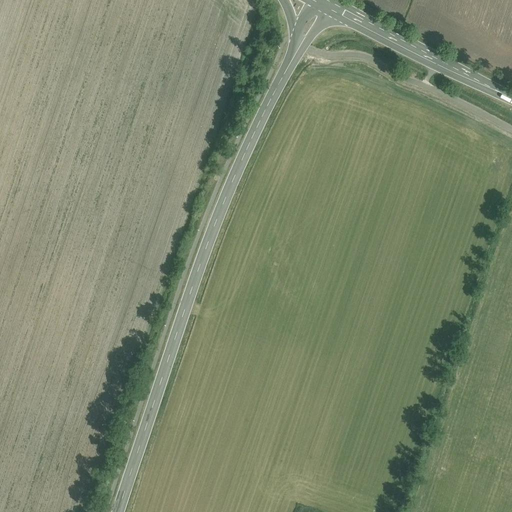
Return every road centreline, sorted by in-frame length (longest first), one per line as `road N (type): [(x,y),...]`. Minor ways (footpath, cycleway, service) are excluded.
road 1 (tertiary): [(118,511),(224,205),(299,44)]
road 2 (tertiary): [(511,99),(323,1)]
